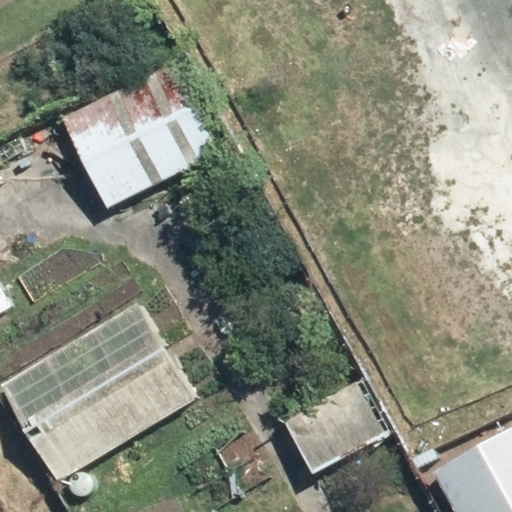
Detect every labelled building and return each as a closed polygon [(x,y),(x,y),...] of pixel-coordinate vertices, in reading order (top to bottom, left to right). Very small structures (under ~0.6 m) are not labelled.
[(511,40),(511,0),(486,0),(507,43),(511,40)] [(188,53),(74,113),(122,206),(236,146),(188,53)] [(511,60),(455,92),(511,195),(511,60)] [(163,303),(17,381),(68,477),(214,400),(163,303)] [(377,364),(296,402),(329,472),(410,434),(377,364)] [(511,511),(511,423),(439,465),(465,511),(511,511)]
